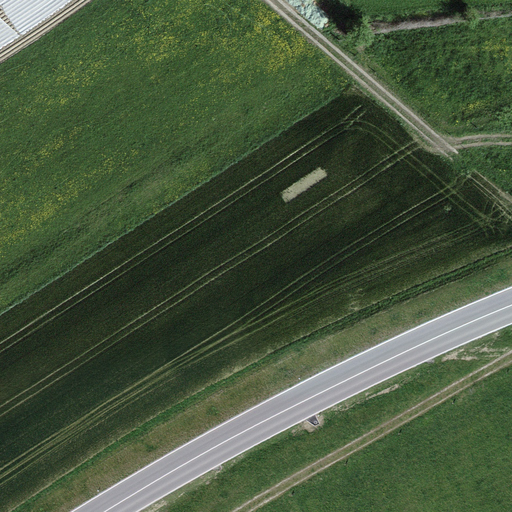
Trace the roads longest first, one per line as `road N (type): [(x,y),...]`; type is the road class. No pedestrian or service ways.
road 1 (primary): [(103,511),(331,386),(511,304)]
road 2 (track): [(511,357),(242,511)]
road 3 (track): [(272,0),(501,199)]
